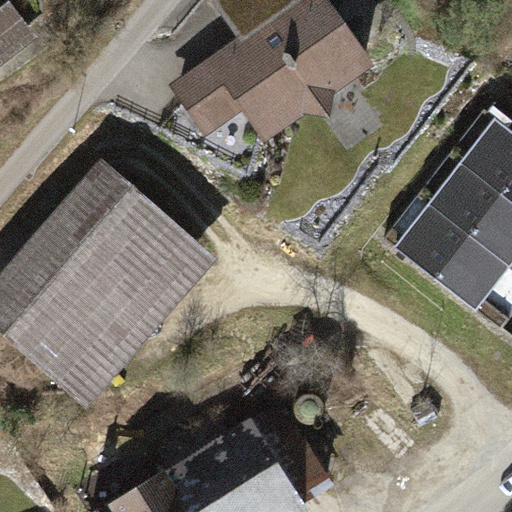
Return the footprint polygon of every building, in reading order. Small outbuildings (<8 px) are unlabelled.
[(242,37),(177,83),(208,127),(244,102),(266,133),(370,60),(326,0),(216,0),(242,37)] [(511,132),(497,121),(401,246),(477,305),(511,259),(511,132)] [(214,262),(104,164),(0,281),(0,321),(90,401),(214,262)] [(282,406),(252,425),(295,494),(325,474),(282,406)] [(249,420),(101,511),(293,511),(303,506),(295,494),(252,425),(249,420)]
